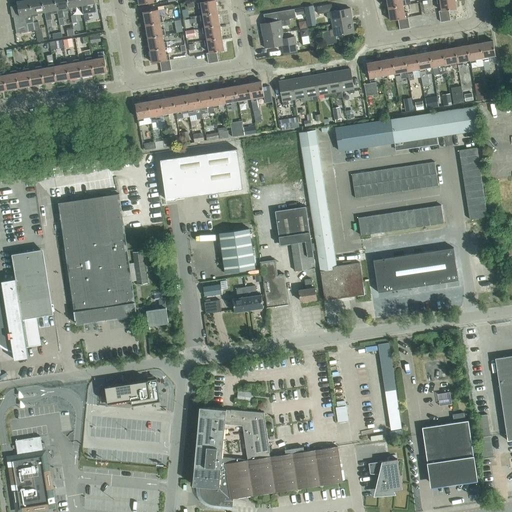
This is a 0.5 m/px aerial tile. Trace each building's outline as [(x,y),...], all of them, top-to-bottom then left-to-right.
[(20,15),(14,17),(17,33),(28,31),(27,23),(33,22),(34,22),(33,16),(32,17),(32,14),(29,0),(22,0),(17,1),(20,15)] [(44,12),(42,0),(29,0),(32,14),(32,17),(33,16),(38,16),(37,13),(44,12)] [(55,0),(42,0),(44,12),(46,20),(51,19),(52,19),(51,14),(57,12),(57,10),(57,9),(55,0)] [(68,0),(55,0),(57,9),(57,10),(57,12),(59,25),(65,25),(63,11),(70,10),(69,7),(68,0)] [(82,5),(81,0),(68,0),(69,7),(70,10),(75,9),(75,6),(82,5)] [(94,0),(81,0),(82,5),(82,8),(83,14),(88,13),(96,12),(95,3),(94,0)] [(200,15),(218,12),(215,0),(211,0),(198,2),(199,8),(201,8),(203,15),(200,15)] [(456,8),(455,0),(437,0),(438,4),(440,3),(441,10),(441,11),(449,10),(456,8)] [(331,18),(332,24),(352,20),(350,8),(333,11),(331,4),(317,6),(318,14),(326,12),(327,18),(331,18)] [(406,5),(388,8),(390,20),(398,19),(408,17),(407,12),(404,12),(403,5),(406,5)] [(312,7),(305,9),(307,19),(314,17),(312,7)] [(143,12),(145,25),(163,21),(162,16),(160,17),(158,9),(143,12)] [(291,25),(290,19),(296,18),(294,9),(279,11),(280,20),(261,24),(263,36),(283,32),(282,26),(291,25)] [(220,25),(218,12),(200,15),(201,21),(204,20),(205,27),(202,28),(220,25)] [(335,36),(354,32),(352,20),(332,24),(333,30),(321,32),(324,45),(337,43),(335,36)] [(163,22),(163,21),(145,25),(148,37),(165,34),(164,29),(162,29),(160,22),(163,22)] [(222,37),(220,25),(202,28),(203,33),(206,33),(207,40),(204,40),(222,37)] [(308,28),(300,29),(301,36),(309,35),(308,28)] [(295,36),(284,38),(283,32),(263,36),(265,48),(282,45),(283,53),(297,50),(295,36)] [(101,41),(100,34),(90,36),(91,43),(101,41)] [(165,34),(148,37),(150,50),(167,47),(167,41),(164,42),(163,35),(165,34)] [(224,50),(222,37),(204,40),(205,46),(208,45),(209,53),(216,52),(224,50)] [(69,39),(64,40),(65,47),(72,46),(71,39),(69,39)] [(488,57),(496,55),(493,40),(480,43),(483,58),(482,58),(483,60),(485,71),(490,70),(489,59),(488,57)] [(483,58),(480,43),(468,45),(470,60),(470,63),(476,62),(476,59),(482,58),(483,58)] [(470,60),(468,45),(455,47),(458,62),(457,62),(458,65),(463,64),(463,61),(470,60)] [(167,47),(150,50),(152,63),(160,61),(170,60),(169,54),(166,54),(165,47),(167,47)] [(455,47),(443,49),(445,64),(445,67),(451,66),(450,63),(457,62),(458,62),(455,47)] [(443,49),(430,52),(433,67),(432,67),(433,69),(433,73),(434,75),(439,74),(438,68),(438,66),(445,64),(443,49)] [(430,52),(417,54),(420,69),(420,71),(421,78),(423,86),(430,84),(428,74),(433,73),(433,69),(432,67),(433,67),(430,52)] [(107,72),(104,54),(98,55),(99,58),(92,59),(91,57),(94,74),(107,72)] [(417,54),(405,56),(407,71),(408,77),(409,80),(414,79),(413,73),(413,70),(420,69),(417,54)] [(405,56),(392,58),(395,73),(395,76),(396,82),(402,81),(401,78),(408,77),(407,71),(405,56)] [(94,74),(91,57),(86,58),(86,60),(79,61),(79,59),(82,76),(94,74)] [(395,73),(392,58),(380,61),(382,76),(383,78),(388,77),(388,75),(395,73)] [(82,76),(79,59),(73,60),(74,62),(67,64),(66,61),(69,79),(82,76)] [(69,79),(66,61),(61,62),(61,65),(54,66),(57,81),(69,79)] [(380,61),(367,63),(370,78),(370,80),(376,79),(375,77),(382,76),(380,61)] [(54,66),(54,63),(48,64),(49,67),(42,68),(41,66),(44,83),(57,81),(54,66)] [(44,83),(41,66),(36,67),(36,69),(29,70),(29,68),(28,68),(31,85),(44,83)] [(31,85),(28,68),(23,69),(24,71),(17,73),(16,70),(19,88),(31,85)] [(350,69),(338,71),(342,91),(348,90),(348,93),(354,92),(350,69)] [(19,88),(16,70),(10,71),(11,74),(4,75),(4,72),(3,72),(6,90),(19,88)] [(342,91),(338,71),(326,73),(331,96),(336,95),(336,92),(342,91)] [(331,96),(326,73),(315,75),(318,95),(324,94),(325,97),(331,96)] [(318,95),(315,75),(303,77),(307,101),(313,100),(312,96),(318,95)] [(307,101),(303,77),(291,79),(294,99),(300,98),(301,102),(307,101)] [(294,99),(291,79),(279,81),(283,105),(289,104),(288,100),(294,99)] [(259,111),(257,100),(257,97),(264,96),(265,103),(272,102),(269,86),(262,87),(261,81),(249,83),(251,98),(253,112),(259,111)] [(378,94),(376,82),(364,84),(366,96),(378,94)] [(251,98),(249,83),(236,85),(239,100),(238,100),(239,103),(244,102),(244,99),(251,98)] [(239,100),(236,85),(224,88),(226,103),(226,105),(232,104),(231,102),(238,100),(239,100)] [(461,87),(451,88),(454,104),(463,102),(461,87)] [(483,87),(476,88),(478,100),(486,99),(483,87)] [(226,103),(224,88),(211,90),(214,105),(213,105),(214,108),(219,107),(219,104),(226,103)] [(497,89),(489,90),(490,98),(498,97),(497,89)] [(214,105),(211,90),(198,92),(201,107),(202,113),(214,111),(214,108),(213,105),(214,105)] [(201,107),(198,92),(186,94),(188,109),(189,116),(202,113),(201,107)] [(188,109),(186,94),(173,97),(176,112),(176,114),(182,113),(181,111),(188,109)] [(450,94),(443,95),(444,106),(452,104),(450,94)] [(176,112),(173,97),(161,99),(163,114),(164,116),(169,115),(169,113),(176,112)] [(412,98),(404,99),(406,111),(413,110),(412,98)] [(163,114),(161,99),(148,101),(151,116),(150,116),(152,122),(164,120),(164,116),(163,114)] [(151,116),(148,101),(135,103),(138,121),(144,120),(144,117),(150,116),(151,116)] [(478,130),(475,106),(391,119),(395,142),(396,150),(437,143),(436,136),(478,130)] [(290,118),(280,119),(282,129),(291,128),(290,120),(290,118)] [(298,127),(297,119),(290,120),(291,128),(298,127)] [(395,142),(391,119),(336,127),(339,151),(395,142)] [(253,125),(245,126),(246,134),(254,133),(253,125)] [(227,127),(218,129),(219,139),(228,138),(227,127)] [(243,128),(235,129),(236,136),(244,135),(243,128)] [(315,130),(299,133),(325,299),(340,296),(340,298),(341,298),(341,295),(347,294),(347,295),(358,294),(358,295),(364,294),(363,282),(362,282),(359,263),(360,263),(360,262),(336,266),(315,130)] [(188,132),(182,133),(183,142),(190,141),(188,132)] [(218,132),(206,134),(207,141),(218,139),(219,139),(218,132)] [(202,133),(193,134),(194,142),(204,141),(202,133)] [(155,148),(154,141),(144,143),(145,150),(155,148)] [(459,150),(460,157),(478,154),(476,147),(459,150)] [(237,149),(161,160),(162,170),(167,200),(176,198),(243,189),(237,149)] [(479,161),(478,154),(460,157),(461,164),(479,161)] [(480,168),(479,161),(461,164),(462,171),(480,168)] [(481,175),(480,168),(462,171),(463,178),(481,175)] [(359,185),(357,173),(351,174),(353,186),(359,185)] [(482,182),(481,175),(463,178),(464,184),(482,182)] [(483,189),(482,182),(464,184),(465,191),(483,189)] [(361,197),(359,185),(353,186),(355,198),(361,197)] [(484,196),(483,189),(465,191),(466,198),(484,196)] [(134,302),(119,194),(59,203),(61,215),(56,215),(58,223),(62,223),(74,311),(76,323),(137,315),(135,302),(134,302)] [(485,202),(484,196),(466,198),(467,205),(485,202)] [(486,209),(485,202),(467,205),(469,212),(486,209)] [(441,205),(434,206),(437,224),(444,223),(441,205)] [(319,267),(312,225),(309,225),(306,206),(275,211),(280,245),(291,243),(295,271),(319,267)] [(437,224),(434,206),(427,207),(430,225),(437,224)] [(430,225),(427,207),(420,208),(423,226),(430,225)] [(423,226),(420,208),(413,209),(416,227),(423,226)] [(416,227),(413,209),(406,210),(409,228),(416,227)] [(487,216),(486,209),(469,212),(470,219),(487,216)] [(409,228),(406,210),(400,211),(402,229),(409,228)] [(402,229),(400,211),(393,212),(395,230),(402,229)] [(395,230),(393,212),(386,213),(388,231),(395,230)] [(388,231),(386,213),(379,214),(382,232),(388,231)] [(382,232),(379,214),(372,215),(375,233),(382,232)] [(375,233),(372,215),(365,216),(368,234),(375,233)] [(368,234),(365,216),(358,217),(361,235),(368,234)] [(487,219),(469,222),(477,276),(495,273),(487,219)] [(250,229),(219,233),(225,272),(256,268),(250,229)] [(378,292),(458,280),(453,247),(373,259),(378,292)] [(41,344),(36,316),(50,314),(45,281),(40,249),(12,254),(16,278),(2,281),(3,288),(0,285),(0,344),(1,345),(5,347),(10,350),(13,351),(14,360),(28,357),(27,347),(41,344)] [(147,283),(142,251),(133,252),(138,284),(147,283)] [(267,307),(288,304),(284,274),(278,275),(275,260),(261,262),(267,307)] [(308,300),(316,299),(315,287),(312,288),(311,278),(304,279),(306,289),(299,290),(301,301),(303,301),(304,302),(308,301),(308,300)] [(220,281),(204,283),(205,293),(221,291),(220,281)] [(255,285),(250,286),(246,287),(249,310),(263,308),(261,294),(257,295),(255,285)] [(249,310),(246,287),(236,288),(237,298),(233,298),(235,312),(249,310)] [(149,325),(168,322),(166,308),(165,297),(163,298),(159,298),(160,309),(147,311),(149,325)] [(206,313),(221,311),(220,300),(204,302),(206,313)] [(511,355),(495,358),(506,434),(507,440),(511,439),(511,355)] [(123,383),(105,386),(106,389),(108,403),(118,402),(118,403),(122,403),(121,401),(131,400),(132,406),(160,401),(157,378),(154,379),(153,376),(148,377),(149,380),(131,382),(131,379),(122,381),(123,383)] [(396,389),(385,391),(391,429),(402,428),(396,389)] [(238,391),(238,398),(251,401),(252,392),(238,391)] [(304,451),(303,447),(285,450),(285,454),(271,456),(264,412),(200,406),(193,485),(204,486),(204,487),(200,487),(200,489),(201,492),(202,495),(203,497),(205,499),(207,501),(209,502),(211,503),(214,504),(223,505),(223,498),(230,497),(230,498),(343,481),(338,446),(304,451)] [(348,420),(345,406),(335,407),(338,422),(348,420)] [(482,459),(494,457),(487,414),(475,416),(482,459)] [(474,462),(471,441),(468,420),(422,427),(431,486),(431,482),(479,475),(478,475),(476,475),(475,462),(474,462)] [(18,457),(11,459),(19,510),(23,509),(23,511),(48,507),(48,505),(51,504),(50,493),(52,493),(50,479),(47,479),(40,436),(15,440),(18,457)] [(402,489),(397,459),(369,463),(370,473),(381,474),(380,491),(394,492),(394,491),(402,489)]
